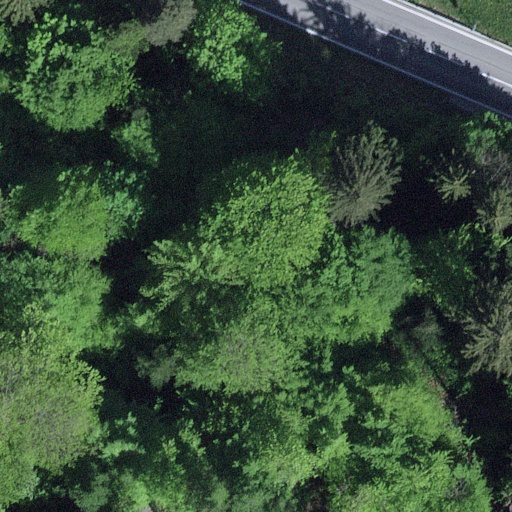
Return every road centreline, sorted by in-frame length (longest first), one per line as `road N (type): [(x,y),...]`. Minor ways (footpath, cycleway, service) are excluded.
road 1 (track): [(511,419),(323,376),(0,276)]
road 2 (primary): [(511,87),(304,0)]
road 3 (track): [(126,0),(324,8)]
